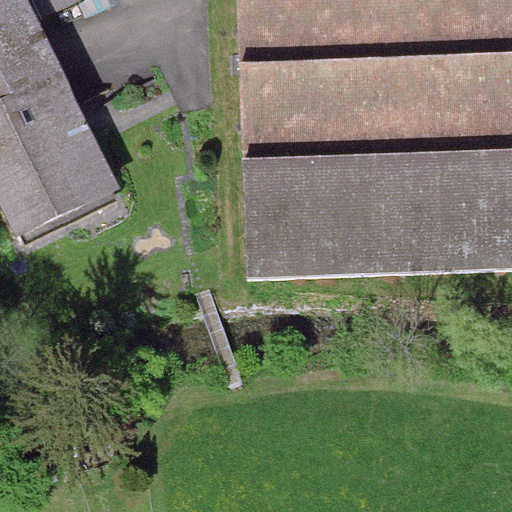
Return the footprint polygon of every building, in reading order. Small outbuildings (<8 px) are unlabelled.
[(0,0),(0,209),(14,238),(120,186),(37,19),(27,0),(0,0)] [(27,0),(37,19),(78,0),(27,0)] [(511,0),(237,0),(248,282),(511,272),(511,0)] [(65,434),(76,473),(133,457),(122,418),(65,434)] [(35,446),(17,451),(21,464),(38,458),(35,446)]
